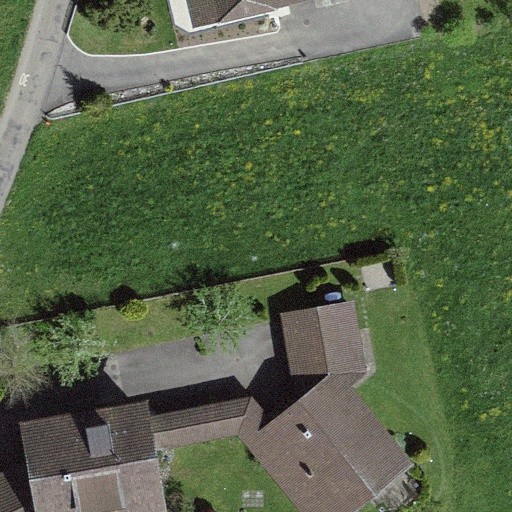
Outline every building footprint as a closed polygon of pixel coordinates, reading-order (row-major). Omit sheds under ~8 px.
[(322,0),(185,0),(193,34),(323,5),(322,0)] [(354,295),(279,307),(291,379),(319,373),(366,366),(354,295)] [(273,413),(244,438),(304,511),(339,511),(372,486),(393,511),(418,490),(397,465),(411,454),(351,379),(366,366),(319,373),(273,413)] [(146,388),(17,409),(26,458),(0,468),(0,511),(96,511),(167,499),(157,447),(150,409),(146,388)] [(150,409),(157,447),(238,431),(244,438),(273,413),(251,390),(150,409)]
